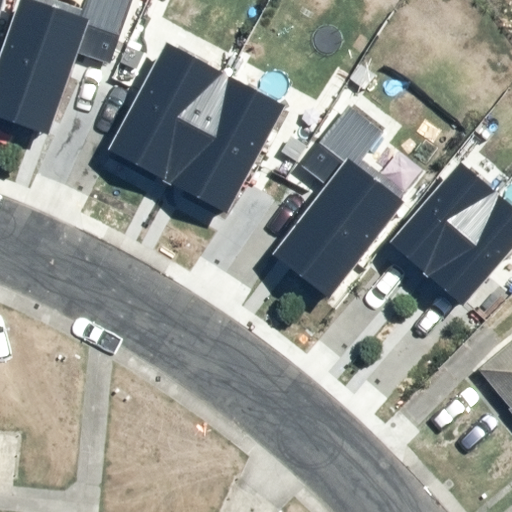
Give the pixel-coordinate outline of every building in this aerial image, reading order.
[(85,0),(80,16),(34,0),(14,0),(0,40),(0,118),(43,134),(74,49),(107,61),(128,0),(85,0)] [(282,103),(163,41),(104,152),(223,214),(282,103)] [(321,184),(267,253),(324,297),(400,200),(353,164),(379,130),(347,105),(299,167),(321,184)] [(511,210),(457,163),(387,243),(459,305),(511,244),(511,210)] [(511,346),(483,370),(511,406),(511,346)]
